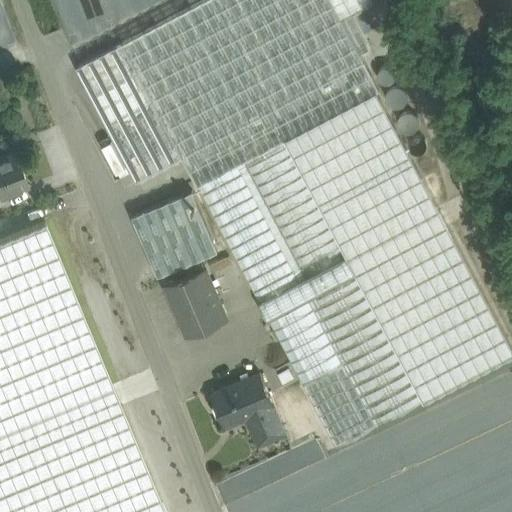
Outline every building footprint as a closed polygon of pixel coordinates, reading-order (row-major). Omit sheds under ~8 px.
[(202,0),(77,66),(137,180),(182,157),(198,185),(238,163),(241,167),(286,143),(284,139),(332,114),(336,112),(377,91),(380,89),(342,18),(376,0),(202,0)] [(387,65),(385,65),(383,66),(381,68),(379,70),(378,72),(378,74),(378,77),(379,79),(381,81),(383,82),(385,83),(388,83),(391,83),(393,81),(395,79),(396,76),(396,74),(396,72),(395,71),(395,69),(393,68),(392,66),(390,66),(387,65)] [(400,86),(397,85),(393,86),(391,87),(389,89),(387,91),(386,93),(386,95),(386,96),(386,98),(386,100),(387,102),(389,104),(391,106),(394,107),(397,108),(401,107),(403,105),(405,104),(406,102),(407,100),(407,99),(408,97),(407,94),(407,93),(406,90),(404,89),(402,87),(400,86)] [(441,213),(377,91),(336,112),(401,234),(441,213)] [(412,112),(409,111),(405,112),(403,112),(401,114),(400,116),(399,118),(398,120),(398,122),(398,125),(399,127),(400,129),(402,131),(404,132),(407,133),(409,133),(412,133),(413,132),(415,131),(417,130),(418,128),(419,125),(420,122),(419,120),(419,118),(418,116),(416,114),(415,113),(412,112)] [(393,230),(332,114),(284,139),(286,143),(346,255),(393,230)] [(346,255),(286,143),(241,167),(300,279),(346,255)] [(16,152),(0,158),(0,196),(28,186),(16,152)] [(241,167),(238,163),(198,185),(259,301),(300,279),(241,167)] [(193,190),(133,215),(158,275),(218,250),(193,190)] [(110,384),(42,219),(0,236),(0,254),(62,404),(110,384)] [(511,346),(446,223),(407,244),(475,374),(511,354),(511,346)] [(300,279),(259,301),(269,319),(356,273),(363,270),(403,248),(404,248),(394,230),(393,230),(346,255),(300,279)] [(471,376),(403,248),(363,270),(431,397),(471,376)] [(0,254),(0,429),(62,404),(0,254)] [(206,268),(167,285),(188,334),(227,317),(206,268)] [(356,273),(269,319),(336,447),(424,401),(356,273)] [(261,371),(213,392),(227,425),(253,414),(264,441),(286,432),(275,405),(261,371)] [(0,429),(0,455),(28,444),(71,427),(120,406),(110,384),(62,404),(0,429)] [(163,511),(120,406),(71,427),(106,511),(163,511)] [(106,511),(71,427),(28,444),(55,511),(106,511)] [(55,511),(28,444),(0,455),(0,509),(1,511),(55,511)]
